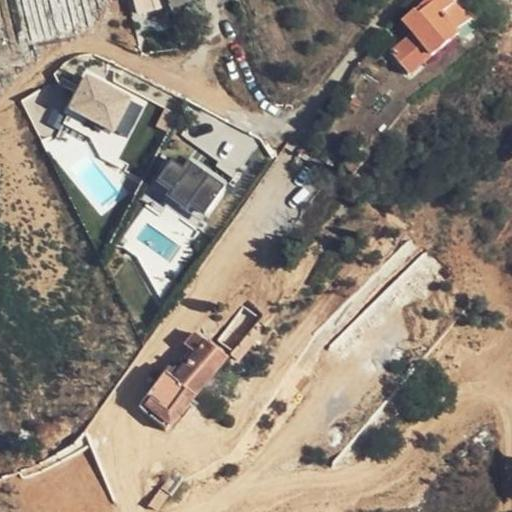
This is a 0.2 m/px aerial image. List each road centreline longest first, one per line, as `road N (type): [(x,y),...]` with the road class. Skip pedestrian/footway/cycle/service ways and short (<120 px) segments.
road 1 (unknown): [(10,104),(34,74),(83,46),(195,77),(213,49),(211,0)]
road 2 (residential): [(261,194),(403,0)]
road 3 (unknown): [(298,144),(195,77)]
